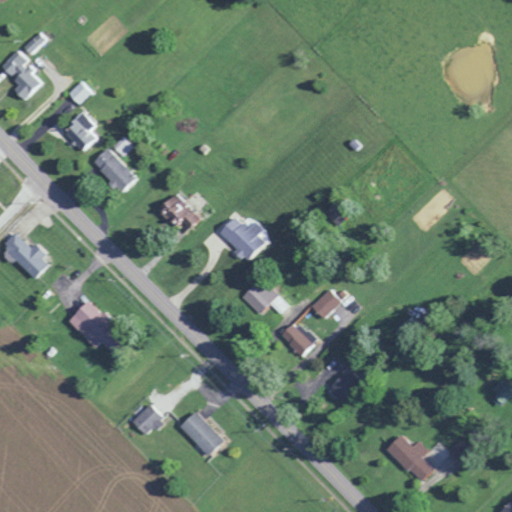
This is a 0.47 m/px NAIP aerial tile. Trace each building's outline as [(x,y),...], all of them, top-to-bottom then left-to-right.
[(26,49),(32,55),(48,40),(42,34),(26,49)] [(42,83),(30,72),(32,70),(25,63),(29,59),(21,51),(12,60),(13,61),(4,70),(15,79),(10,84),(26,100),(42,83)] [(68,93),(78,104),(92,91),(82,80),(68,93)] [(92,132),(97,127),(83,112),(63,130),(84,153),(99,139),(92,132)] [(137,175),(108,147),(92,164),(122,192),(137,175)] [(179,218),(189,228),(200,217),(175,193),(157,211),(172,226),(179,218)] [(323,214),(340,226),(348,213),(332,202),(323,214)] [(264,242),(257,235),(263,230),(252,218),(244,226),(235,216),(219,231),(247,262),(259,251),(257,249),(264,242)] [(31,247),(16,232),(3,244),(8,249),(6,251),(33,279),(51,261),(35,244),(31,247)] [(281,314),(289,306),(271,287),(267,291),(257,280),(242,295),(260,314),(271,303),(281,314)] [(342,300),(328,288),(311,307),(324,319),(342,300)] [(68,320),(95,348),(101,342),(109,351),(120,341),(84,304),(68,320)] [(316,342),(295,320),(280,335),(301,356),(316,342)] [(511,393),(511,389),(501,379),(489,391),(503,404),(511,393)] [(132,422),(147,437),(164,420),(150,405),(132,422)] [(207,455),(223,440),(196,410),(179,426),(207,455)] [(419,441),(412,447),(401,434),(387,448),(419,483),(434,469),(423,456),(428,451),(419,441)] [(511,511),(511,500),(498,511),(511,511)]
